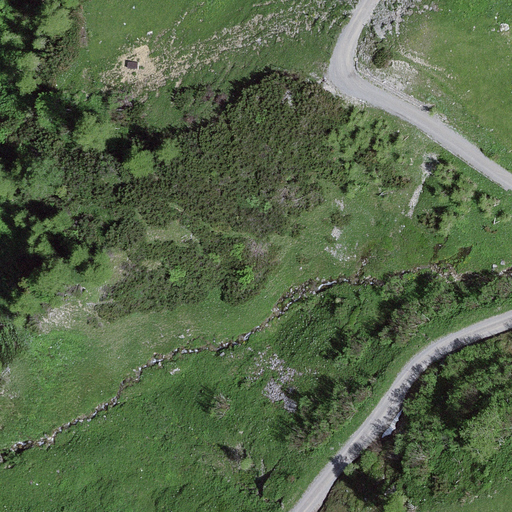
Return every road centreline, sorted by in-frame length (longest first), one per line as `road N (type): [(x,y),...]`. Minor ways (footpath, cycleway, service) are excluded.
road 1 (track): [(303,511),(405,380),(454,336),(511,315)]
road 2 (track): [(511,182),(359,85),(346,64),(348,36),(374,0)]
